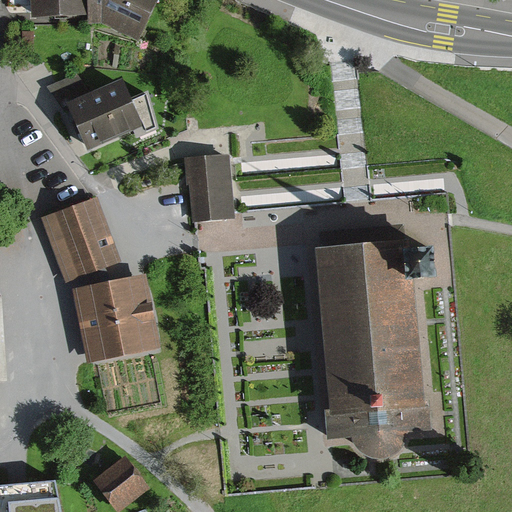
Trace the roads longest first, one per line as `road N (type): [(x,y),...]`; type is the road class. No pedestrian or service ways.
road 1 (residential): [(0,122),(34,299),(31,405),(0,449)]
road 2 (residential): [(358,10),(356,40),(378,60),(511,137)]
road 3 (tertiary): [(358,10),(511,39)]
